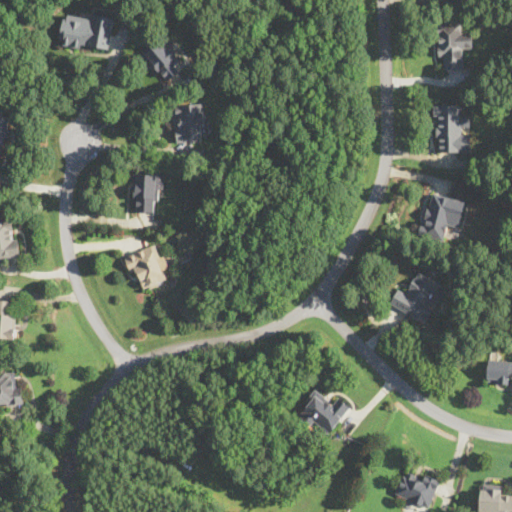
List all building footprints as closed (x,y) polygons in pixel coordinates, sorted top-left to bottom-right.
[(115,16),(94,13),(93,18),(66,13),(61,43),(87,48),(87,45),(109,49),(115,16)] [(472,32),(462,32),(461,22),(438,22),(438,61),(441,61),(442,68),(462,67),(462,47),(472,47),(472,32)] [(143,52),(165,81),(185,65),(162,36),(143,52)] [(202,139),(200,123),(206,123),(204,102),(174,105),(177,142),(202,139)] [(472,150),(472,132),(463,132),(463,125),(471,125),(471,114),(461,114),(461,103),(434,103),(434,151),(472,150)] [(0,158),(3,158),(9,114),(0,113),(0,158)] [(164,174),(137,173),(136,211),(156,211),(157,188),(164,189),(164,174)] [(465,200),(430,191),(419,234),(444,240),(448,224),(458,227),(465,200)] [(0,221),(0,256),(20,256),(19,238),(13,238),(12,221),(0,221)] [(144,288),(167,280),(155,245),(125,255),(131,272),(137,270),(144,288)] [(390,305),(427,322),(445,282),(418,270),(409,291),(398,286),(390,305)] [(15,300),(0,299),(0,337),(14,338),(15,300)] [(487,381),(511,382),(511,360),(488,359),(487,381)] [(0,404),(24,402),(22,387),(17,388),(15,371),(0,372),(0,404)] [(350,404),(336,395),(332,401),(314,389),(297,415),(329,436),(350,404)] [(439,479),(406,467),(396,494),(429,506),(439,479)] [(511,509),(511,494),(503,494),(503,483),(480,483),(480,511),(497,511),(497,509),(511,509)]
